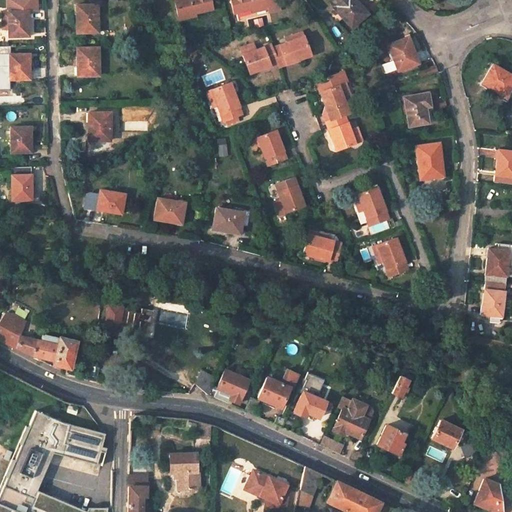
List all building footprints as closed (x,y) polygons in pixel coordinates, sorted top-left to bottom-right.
[(7,0),(8,11),(30,10),(34,10),(34,7),(37,7),(37,0),(7,0)] [(174,0),(179,20),(195,16),(195,13),(212,9),(210,0),(174,0)] [(252,12),(268,8),(269,12),(279,10),(276,0),(230,0),(234,13),(236,13),(251,9),(252,12)] [(332,7),(351,28),(368,14),(355,0),(336,0),(338,2),(333,6),(332,7)] [(97,4),(76,5),(76,14),(76,33),(98,33),(97,4)] [(251,9),(236,13),(238,21),(246,19),(253,17),(252,12),(251,9)] [(30,10),(8,11),(8,12),(8,29),(8,37),(29,35),(29,20),(30,20),(30,10)] [(310,55),(302,32),(292,36),(293,40),(279,46),(286,64),(310,55)] [(408,37),(387,45),(397,71),(418,65),(414,55),(408,37)] [(272,48),(270,44),(263,48),(269,65),(277,63),(272,48)] [(269,65),(263,48),(251,52),(249,45),(239,48),(249,73),(269,65)] [(9,80),(9,54),(9,46),(0,46),(0,89),(10,89),(9,80)] [(286,64),(279,46),(272,48),(277,63),(279,66),(286,64)] [(98,47),(76,48),(77,67),(78,76),(99,76),(98,47)] [(29,54),(9,54),(9,80),(30,79),(29,54)] [(511,85),(511,75),(492,64),(482,83),(489,87),(489,88),(505,97),(511,85)] [(238,107),(229,82),(207,91),(210,100),(214,99),(220,114),(238,107)] [(348,92),(345,82),(319,92),(327,113),(345,106),(341,94),(348,92)] [(427,93),(403,97),(408,126),(432,122),(427,93)] [(348,113),(345,106),(327,113),(330,120),(344,115),(348,113)] [(238,107),(220,114),(223,121),(241,114),(238,107)] [(110,113),(89,113),(89,121),(88,121),(88,141),(110,141),(110,113)] [(346,123),(344,115),(330,120),(326,121),(329,129),(346,123)] [(351,134),(346,123),(329,129),(337,150),(361,141),(357,131),(351,134)] [(30,127),(10,127),(10,152),(31,152),(30,127)] [(275,130),(250,140),(253,149),(260,146),(265,158),(283,151),(275,130)] [(438,143),(415,146),(420,180),(441,176),(438,155),(440,155),(438,143)] [(511,151),(499,150),(498,159),(497,159),(495,176),(511,177),(511,151)] [(285,158),(283,151),(265,158),(267,165),(285,158)] [(31,167),(11,168),(10,175),(31,175),(31,167)] [(31,175),(10,175),(11,201),(32,200),(31,175)] [(511,177),(495,176),(494,183),(511,184),(511,177)] [(296,185),(292,177),(275,184),(278,192),(296,185)] [(296,185),(278,192),(282,203),(275,206),(279,216),(304,206),(296,185)] [(375,187),(353,196),(356,205),(360,203),(366,218),(385,211),(375,187)] [(116,192),(99,189),(96,210),(121,214),(124,195),(115,193),(116,192)] [(185,202),(157,198),(153,220),(171,222),(172,222),(181,223),(185,202)] [(230,232),(240,233),(240,232),(256,235),(259,219),(250,218),(250,220),(242,219),(243,212),(216,208),(212,229),(230,232)] [(387,219),(385,211),(366,218),(369,226),(387,219)] [(303,254),(336,262),(341,243),(318,237),(319,233),(309,230),(303,254)] [(395,238),(372,246),(376,256),(380,254),(386,269),(404,262),(395,238)] [(498,250),(489,249),(488,259),(487,258),(484,281),(505,284),(508,249),(499,247),(498,250)] [(404,262),(386,269),(388,277),(407,270),(404,262)] [(505,284),(484,281),(482,306),(481,315),(489,316),(499,317),(501,317),(505,284)] [(132,309),(108,305),(104,332),(117,334),(118,332),(125,333),(124,336),(143,339),(145,323),(151,325),(154,310),(142,308),(141,314),(135,312),(135,310),(132,309)] [(25,322),(5,309),(3,313),(0,317),(0,319),(0,320),(0,339),(2,341),(15,348),(18,335),(19,335),(25,322)] [(275,335),(267,332),(265,338),(272,342),(275,335)] [(19,335),(18,335),(15,348),(30,356),(54,363),(68,366),(75,342),(60,339),(41,335),(40,341),(19,335)] [(217,376),(201,368),(195,382),(206,395),(207,395),(217,376)] [(248,380),(225,369),(216,389),(218,390),(231,395),(229,399),(238,404),(245,388),(248,380)] [(277,382),(266,377),(257,397),(280,407),(289,387),(292,389),(298,375),(287,369),(283,379),(281,383),(277,382)] [(305,392),(302,391),(293,412),(304,416),(306,412),(313,416),(318,418),(325,401),(317,398),(325,380),(308,372),(305,379),(306,379),(303,387),(307,389),(305,392)] [(410,381),(400,375),(391,393),(401,397),(410,381)] [(231,395),(218,390),(214,398),(227,404),(229,399),(231,395)] [(259,401),(250,397),(245,411),(253,415),(259,401)] [(342,408),(332,430),(342,435),(344,431),(359,438),(372,411),(370,407),(355,400),(351,401),(341,397),(337,406),(342,408)] [(101,511),(88,507),(37,487),(46,463),(52,449),(61,451),(68,420),(34,408),(27,424),(24,423),(12,454),(0,486),(0,511),(101,511)] [(284,420),(277,416),(273,423),(281,427),(284,420)] [(103,428),(68,420),(61,451),(101,460),(105,443),(100,442),(103,428)] [(460,430),(440,420),(431,438),(452,448),(460,430)] [(404,433),(386,424),(376,445),(397,456),(403,443),(400,442),(404,433)] [(320,445),(339,454),(343,445),(329,438),(324,436),(320,445)] [(210,452),(210,438),(192,439),(193,453),(196,453),(210,452)] [(358,452),(353,453),(350,460),(358,464),(363,454),(358,452)] [(193,453),(169,454),(170,472),(177,472),(177,489),(199,489),(198,471),(196,471),(196,453),(193,453)] [(145,496),(145,465),(128,464),(128,474),(128,487),(128,505),(127,511),(140,511),(141,496),(145,496)] [(322,474),(304,465),(299,489),(313,495),(322,474)] [(286,485),(253,470),(244,489),(266,499),(264,511),(266,511),(283,511),(288,490),(285,489),(286,485)] [(375,511),(380,502),(332,479),(330,483),(334,485),(325,501),(347,511),(375,511)] [(501,511),(497,484),(483,479),(473,503),(495,511),(501,511)] [(313,495),(299,489),(295,505),(309,508),(313,495)] [(89,503),(88,507),(101,511),(107,511),(108,502),(89,503)] [(387,511),(390,507),(380,502),(375,511),(387,511)]
